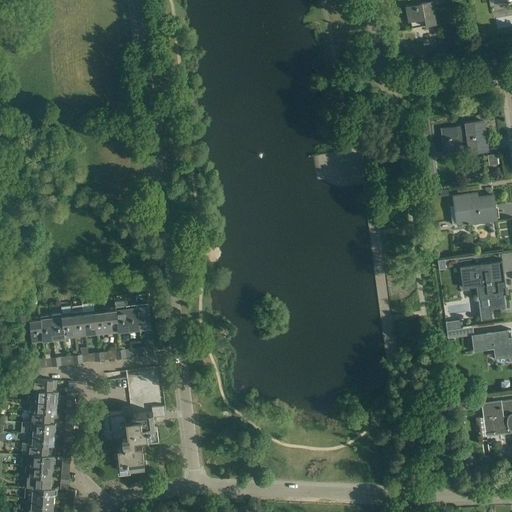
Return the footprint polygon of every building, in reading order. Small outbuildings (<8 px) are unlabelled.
[(435,24),(431,0),(426,1),(406,5),(409,21),(410,21),(412,27),(425,25),(425,26),(435,24)] [(461,147),(462,149),(469,148),(469,153),(477,152),(487,150),(483,121),(465,123),(465,125),(444,128),(441,128),(444,152),(455,150),(454,148),(461,147)] [(497,154),(489,155),(490,165),(498,164),(497,154)] [(454,205),(449,206),(452,224),(457,223),(457,224),(467,223),(467,224),(496,220),(493,194),(477,197),(477,192),(453,195),(454,205)] [(438,260),(437,260),(439,269),(446,268),(444,259),(438,260)] [(505,308),(502,287),(505,286),(502,259),(501,260),(501,261),(460,266),(460,268),(461,268),(462,278),(463,288),(478,286),(478,287),(480,298),(488,297),(490,306),(489,306),(489,309),(504,307),(504,308),(505,308)] [(137,304),(140,328),(151,326),(148,302),(137,304)] [(129,329),(140,328),(137,304),(126,305),(129,329)] [(115,306),(118,330),(129,329),(126,305),(115,306)] [(118,330),(115,306),(104,308),(107,331),(118,330)] [(104,308),(94,309),(97,333),(107,331),(104,308)] [(97,333),(94,309),(83,310),(86,334),(97,333)] [(83,310),(72,312),(75,335),(86,334),(83,310)] [(64,337),(75,335),(72,312),(61,313),(64,337)] [(53,338),(54,340),(59,339),(58,337),(64,337),(61,313),(51,314),(53,338)] [(53,338),(51,314),(40,315),(43,339),(53,338)] [(43,339),(40,315),(29,317),(32,341),(43,339)] [(461,319),(446,321),(447,329),(463,327),(461,319)] [(508,337),(507,329),(471,334),(473,351),(493,348),(494,356),(506,354),(506,356),(511,355),(511,337),(508,337)] [(152,407),(165,405),(160,366),(126,370),(131,414),(125,415),(125,410),(103,412),(105,430),(109,429),(109,430),(110,430),(111,436),(122,435),(122,439),(120,439),(120,445),(117,446),(119,462),(126,461),(126,462),(127,467),(144,465),(142,443),(135,443),(135,439),(156,436),(153,415),(153,411),(152,411),(152,407)] [(36,390),(57,391),(52,390),(53,381),(56,381),(56,380),(32,378),(31,390),(36,390)] [(31,400),(57,402),(57,391),(36,390),(36,397),(32,397),(31,400)] [(473,410),(471,398),(458,400),(459,411),(473,410)] [(511,446),(507,447),(507,448),(506,449),(507,458),(511,457),(511,399),(482,403),(486,433),(510,430),(511,430),(511,446)] [(56,413),(57,402),(31,400),(31,403),(35,404),(35,411),(30,410),(30,411),(56,413)] [(153,411),(153,415),(166,414),(165,405),(152,407),(152,411),(153,411)] [(56,413),(30,411),(29,422),(55,423),(50,423),(51,413),(56,413)] [(29,432),(54,434),(55,423),(29,422),(34,422),(33,429),(29,429),(29,432)] [(53,445),(54,434),(29,432),(29,435),(33,436),(32,443),(27,442),(27,443),(53,445)] [(52,446),(53,446),(53,445),(27,443),(26,454),(52,456),(52,455),(51,455),(52,446)] [(27,465),(52,467),(52,456),(26,454),(31,455),(31,462),(27,461),(27,465)] [(52,467),(27,465),(26,468),(30,468),(30,475),(25,475),(25,476),(51,478),(51,472),(53,472),(53,467),(52,467)] [(25,476),(24,486),(54,489),(54,488),(45,487),(46,478),(51,478),(25,476)] [(28,497),(53,499),(54,489),(24,486),(24,487),(33,488),(32,494),(28,494),(28,497)] [(52,510),(53,499),(28,497),(28,501),(32,501),(31,508),(26,508),(52,510)]
